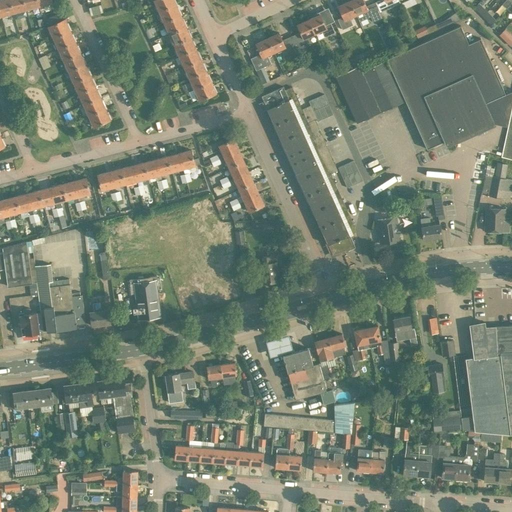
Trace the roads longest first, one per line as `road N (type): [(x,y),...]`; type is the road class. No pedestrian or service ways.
road 1 (residential): [(332,298),(247,114)]
road 2 (secondary): [(139,349),(332,298)]
road 3 (secondary): [(511,267),(444,270),(332,298)]
road 4 (residential): [(138,143),(74,0)]
road 5 (residential): [(441,503),(286,490)]
road 6 (secondary): [(0,367),(139,349)]
road 7 (residential): [(157,480),(139,349)]
road 8 (residential): [(286,490),(157,480)]
